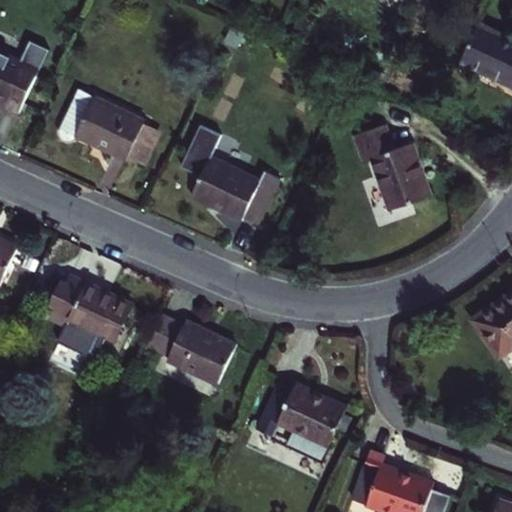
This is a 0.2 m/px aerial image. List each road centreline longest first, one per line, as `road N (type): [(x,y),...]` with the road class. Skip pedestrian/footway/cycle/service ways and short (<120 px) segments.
road 1 (residential): [(376,296),(296,298),(244,284),(0,177)]
road 2 (residential): [(376,296),(378,375),(392,408),(417,427),(511,462)]
road 3 (residential): [(511,210),(462,263),(376,296)]
